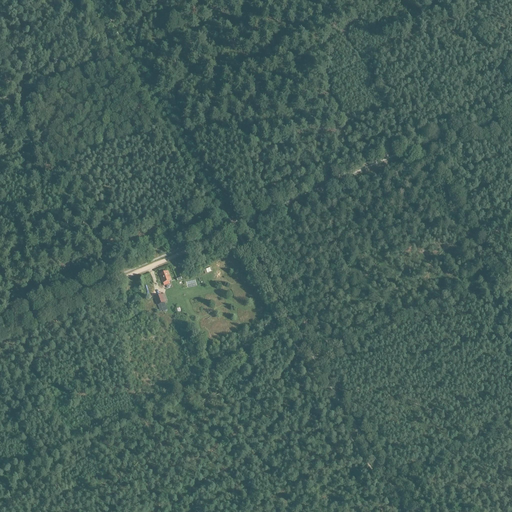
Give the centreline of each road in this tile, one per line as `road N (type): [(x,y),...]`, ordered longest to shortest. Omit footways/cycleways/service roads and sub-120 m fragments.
road 1 (track): [(0,332),(426,144),(511,121)]
road 2 (track): [(0,101),(271,0)]
road 3 (track): [(291,322),(52,477)]
road 4 (track): [(406,511),(286,314)]
road 5 (track): [(499,279),(419,144)]
